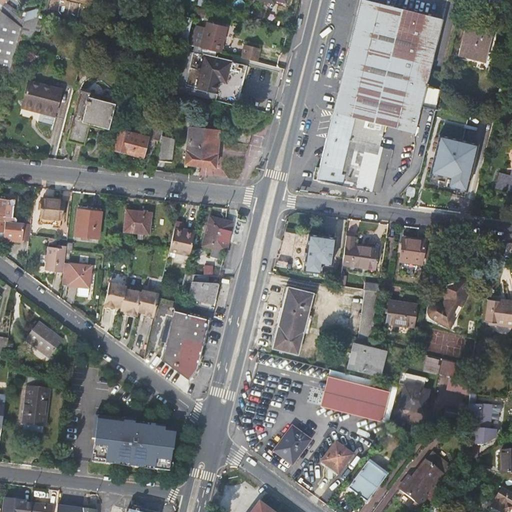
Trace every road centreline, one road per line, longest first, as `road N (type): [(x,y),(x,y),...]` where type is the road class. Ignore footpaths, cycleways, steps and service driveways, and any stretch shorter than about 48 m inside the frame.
road 1 (residential): [(0,167),(261,198)]
road 2 (residential): [(207,421),(0,265)]
road 3 (secondary): [(217,442),(278,201)]
road 4 (residential): [(278,201),(511,230)]
road 5 (secondary): [(261,198),(207,421)]
road 6 (secondary): [(278,201),(327,0)]
road 7 (secondary): [(315,0),(261,198)]
road 8 (residential): [(0,473),(186,496)]
